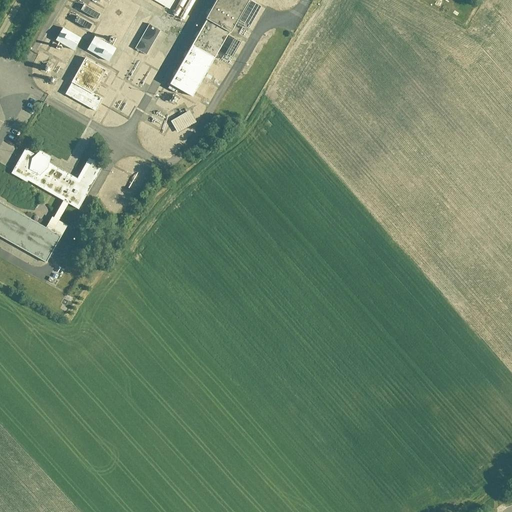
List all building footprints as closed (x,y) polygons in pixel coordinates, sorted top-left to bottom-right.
[(149,0),(168,11),(174,0),(149,0)] [(248,0),(247,0),(214,0),(202,22),(206,25),(170,88),(191,100),(248,0)] [(84,6),(79,14),(96,24),(101,15),(84,6)] [(149,27),(133,53),(144,59),(160,33),(149,27)] [(80,40),(61,30),(54,44),(73,54),(80,40)] [(115,51),(94,39),(87,53),(108,64),(115,51)] [(103,100),(92,94),(104,72),(84,61),(64,96),(95,113),(103,100)] [(196,125),(189,112),(171,122),(178,135),(196,125)] [(102,168),(88,160),(77,180),(49,165),(52,159),(39,152),(36,159),(24,152),(12,174),(79,211),(102,168)] [(0,204),(0,239),(46,265),(61,238),(0,204)]
